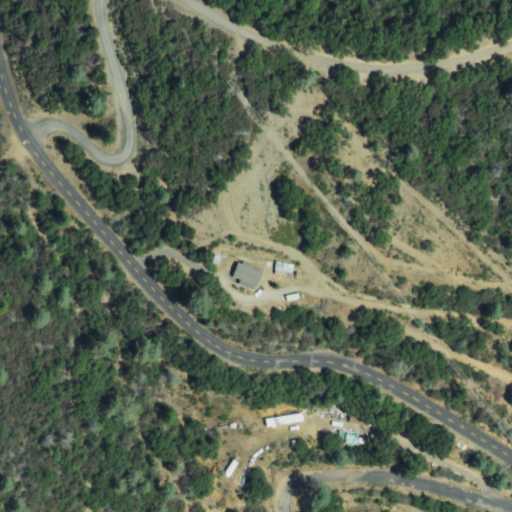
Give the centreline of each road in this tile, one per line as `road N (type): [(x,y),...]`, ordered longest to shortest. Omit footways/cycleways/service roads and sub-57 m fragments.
road 1 (tertiary): [(0,84),(40,163),(197,331),(243,355),(360,373),(511,459)]
road 2 (track): [(182,0),(358,66),(441,68),(511,48)]
road 3 (tertiary): [(291,511),(293,483),(333,471),(387,473),(511,503)]
road 4 (track): [(21,126),(133,112),(134,71),(108,0)]
